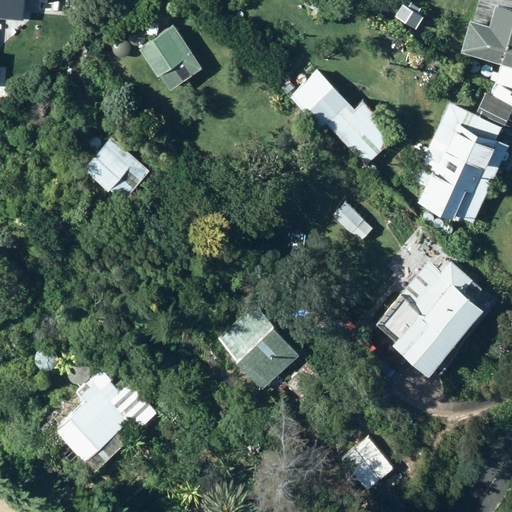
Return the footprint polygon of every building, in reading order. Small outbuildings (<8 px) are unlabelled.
[(0,0),(0,20),(20,22),(22,0),(61,0),(71,1),(70,0),(0,0)] [(420,19),(401,9),(392,28),(410,38),(420,19)] [(511,15),(494,11),(488,31),(464,24),(455,54),(507,69),(501,88),(511,91),(511,15)] [(199,71),(171,28),(136,51),(165,94),(199,71)] [(351,110),(314,71),(286,98),(318,130),(323,125),(364,166),(393,138),(358,102),(351,110)] [(254,79),(251,78),(243,79),(240,80),(237,82),(235,84),(233,86),(232,89),(231,92),(230,95),(230,98),(231,101),(231,104),(233,107),(235,109),(237,111),(240,113),(243,114),(246,115),(249,115),(252,115),(255,114),(258,113),(260,111),(263,109),(264,107),(266,104),(267,101),(267,98),(267,95),(267,92),(266,89),(264,86),(262,84),(260,82),(257,80),(254,79)] [(470,225),(505,150),(492,144),(498,130),(500,132),(511,109),(484,95),(474,117),(448,105),(411,181),(423,187),(415,204),(448,224),(452,216),(470,225)] [(408,114),(414,112),(417,107),(415,101),(409,97),(402,100),(400,105),(402,112),(408,114)] [(241,139),(221,134),(217,153),(237,157),(241,139)] [(107,141),(80,172),(105,193),(106,191),(120,203),(145,174),(107,141)] [(423,381),(478,316),(470,309),(470,300),(461,292),(469,282),(445,262),(434,274),(425,266),(397,298),(417,315),(386,351),(423,381)] [(217,322),(260,372),(300,337),(257,288),(217,322)] [(372,350),(342,320),(325,337),(356,366),(372,350)] [(302,383),(322,363),(301,342),(274,369),(281,377),(288,370),(302,383)] [(141,420),(158,404),(125,369),(115,378),(109,372),(104,378),(90,363),(40,411),(92,466),(132,428),(123,418),(132,410),(141,420)] [(348,444),(370,475),(398,455),(375,424),(348,444)] [(223,511),(208,498),(201,506),(206,511),(204,511),(223,511)]
